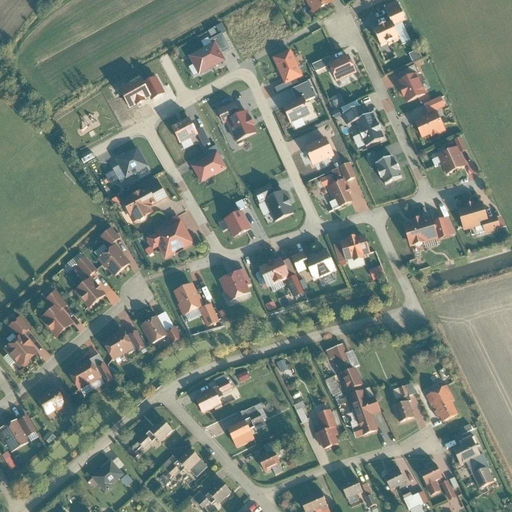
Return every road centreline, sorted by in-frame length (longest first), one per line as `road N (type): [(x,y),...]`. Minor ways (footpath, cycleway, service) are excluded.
road 1 (residential): [(314,229),(253,75),(243,71),(145,126),(220,255)]
road 2 (residential): [(163,395),(217,364),(415,307),(373,212)]
road 3 (residential): [(349,21),(426,196)]
road 4 (residential): [(0,411),(136,290)]
road 5 (residential): [(24,511),(163,395)]
road 6 (residential): [(426,439),(328,469),(263,500)]
road 7 (residential): [(263,500),(163,395)]
